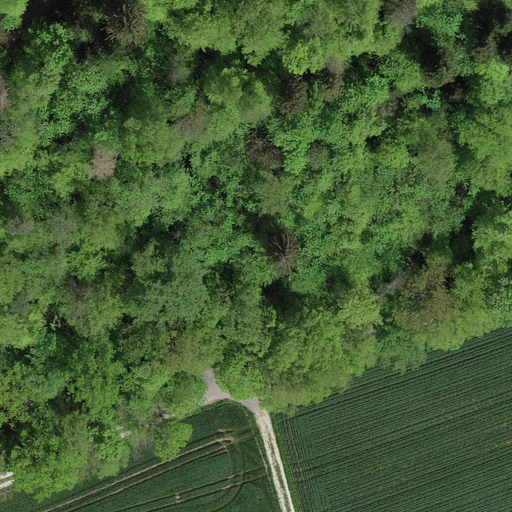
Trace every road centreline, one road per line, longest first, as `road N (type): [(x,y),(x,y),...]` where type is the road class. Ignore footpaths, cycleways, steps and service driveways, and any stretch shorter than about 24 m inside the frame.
road 1 (track): [(511,284),(253,377),(0,482)]
road 2 (track): [(0,402),(135,353),(202,348),(253,377),(288,511)]
